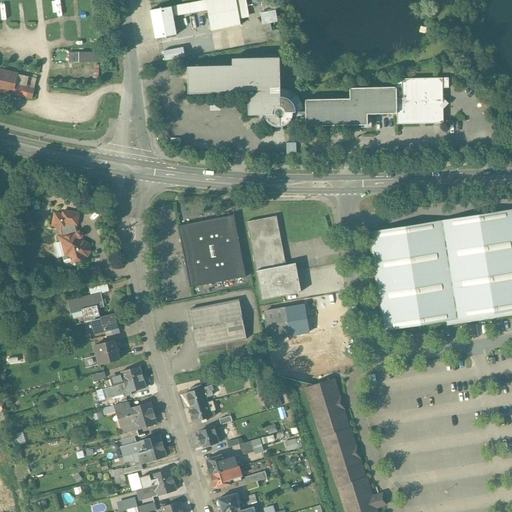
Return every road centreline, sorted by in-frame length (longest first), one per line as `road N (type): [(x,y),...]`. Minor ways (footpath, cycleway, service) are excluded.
road 1 (residential): [(132,167),(146,311),(206,511)]
road 2 (unclassified): [(511,341),(429,354),(392,348),(373,329),(361,298),(349,183)]
road 3 (secondary): [(132,167),(235,181),(349,183)]
road 4 (residential): [(122,0),(132,167)]
road 5 (secondary): [(349,183),(511,177)]
road 6 (secondary): [(0,141),(132,167)]
